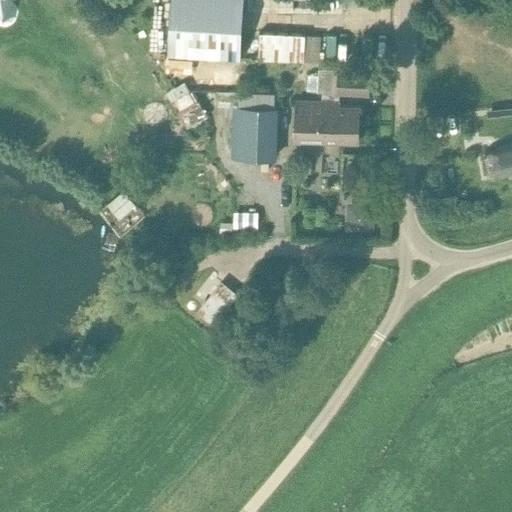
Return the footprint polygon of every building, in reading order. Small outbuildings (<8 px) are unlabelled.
[(171,0),(169,53),(239,57),(242,0),(171,0)] [(260,31),(258,58),(304,61),(304,60),(319,61),(321,34),(260,31)] [(306,89),(337,90),(337,91),(370,93),(371,69),(338,67),(318,66),(318,73),(307,73),(306,89)] [(208,69),(207,91),(218,91),(218,69),(208,69)] [(339,105),(340,100),(297,99),(296,139),(359,140),(360,105),(339,105)] [(237,105),(235,156),(276,157),(277,106),(237,105)] [(203,107),(182,119),(187,127),(208,115),(203,107)] [(511,161),(511,142),(484,151),(491,175),(511,161)] [(106,201),(118,217),(136,202),(123,187),(106,201)] [(345,201),(344,229),(373,230),(375,202),(345,201)] [(213,320),(235,293),(222,282),(200,309),(213,320)]
